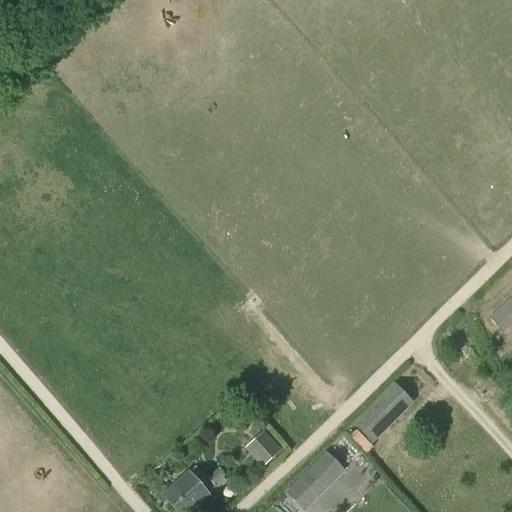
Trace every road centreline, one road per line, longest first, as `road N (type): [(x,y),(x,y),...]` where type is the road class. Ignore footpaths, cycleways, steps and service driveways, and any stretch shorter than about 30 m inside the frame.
road 1 (track): [(234,511),(511,244)]
road 2 (track): [(0,349),(143,511)]
